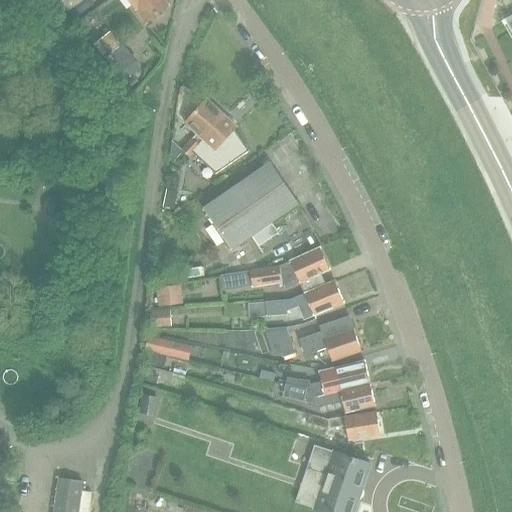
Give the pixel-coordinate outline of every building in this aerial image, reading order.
[(58,0),(67,11),(81,0),(58,0)] [(129,0),(146,22),(168,6),(163,0),(129,0)] [(99,43),(109,57),(121,47),(111,33),(99,43)] [(109,57),(107,59),(125,81),(141,69),(123,46),(121,47),(109,57)] [(206,99),(184,123),(197,134),(182,150),(190,157),(192,155),(213,174),(248,151),(234,130),(237,128),(206,99)] [(298,203),(270,163),(204,208),(232,249),(298,203)] [(165,188),(163,206),(173,208),(176,189),(165,188)] [(44,202),(44,210),(49,217),(57,217),(63,212),(63,204),(58,198),(50,197),(44,202)] [(259,247),(278,233),(272,223),(252,237),(259,247)] [(279,267),(250,271),(252,284),(252,287),(282,282),(286,290),(301,284),(305,294),(326,285),(320,274),(329,269),(320,248),(279,266),(279,267)] [(203,267),(155,274),(157,284),(205,277),(203,267)] [(224,290),(243,289),(242,269),(223,270),(224,290)] [(335,281),(326,285),(305,294),(290,300),(286,300),(286,311),(298,306),(304,320),(344,303),(335,281)] [(168,286),(156,288),(159,307),(171,306),(168,286)] [(267,315),(287,314),(286,311),(286,300),(266,301),(267,315)] [(171,312),(151,312),(152,329),(171,328),(171,312)] [(361,351),(349,317),(321,327),(322,332),(299,339),(305,355),(328,348),(332,361),(361,351)] [(283,357),(295,353),(286,327),(265,329),(273,355),(282,353),(283,357)] [(173,343),(148,338),(145,351),(170,356),(173,343)] [(164,368),(167,356),(148,352),(145,363),(164,368)] [(288,379),(287,383),(307,388),(308,386),(309,386),(310,386),(313,397),(325,394),(370,383),(367,372),(365,361),(350,365),(335,368),(320,372),(321,379),(311,381),(311,379),(310,378),(306,378),(301,378),(295,376),(289,375),(288,379)] [(147,370),(144,382),(157,385),(159,379),(154,372),(147,370)] [(261,371),(259,378),(273,381),(275,374),(261,371)] [(346,413),(375,406),(370,383),(325,394),(313,397),(310,386),(308,386),(307,388),(287,383),(284,397),(314,405),(315,408),(343,401),(346,413)] [(154,415),(157,398),(144,396),(141,413),(154,415)] [(328,420),(329,421),(309,416),(307,423),(330,428),(346,426),(348,440),(380,435),(377,412),(328,420)] [(324,511),(354,511),(358,500),(358,499),(357,498),(357,497),(359,490),(360,490),(361,489),(362,489),(370,464),(315,445),(307,468),(326,475),(315,509),(324,511)] [(78,511),(83,483),(58,479),(53,511),(78,511)]
